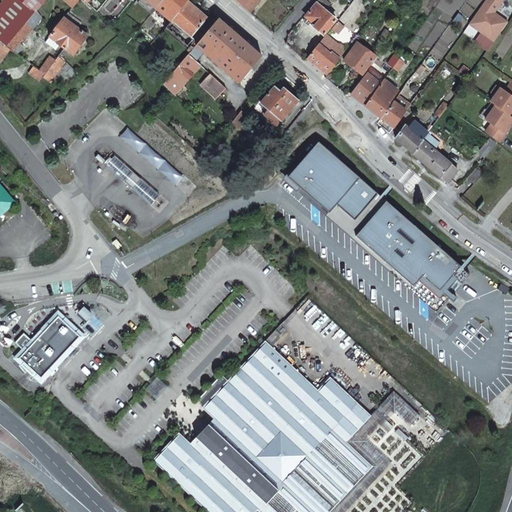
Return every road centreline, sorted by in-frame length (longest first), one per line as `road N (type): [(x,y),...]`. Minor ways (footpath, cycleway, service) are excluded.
road 1 (secondary): [(511,257),(416,182),(216,0)]
road 2 (trunk): [(107,511),(0,413)]
